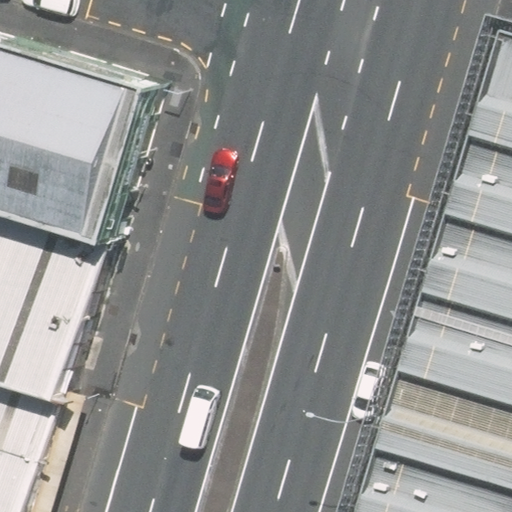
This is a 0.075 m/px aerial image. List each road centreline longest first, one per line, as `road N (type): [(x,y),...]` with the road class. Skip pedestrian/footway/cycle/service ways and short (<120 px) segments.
road 1 (primary): [(159,511),(259,176),(359,20)]
road 2 (primary): [(359,20),(356,199),(258,511)]
